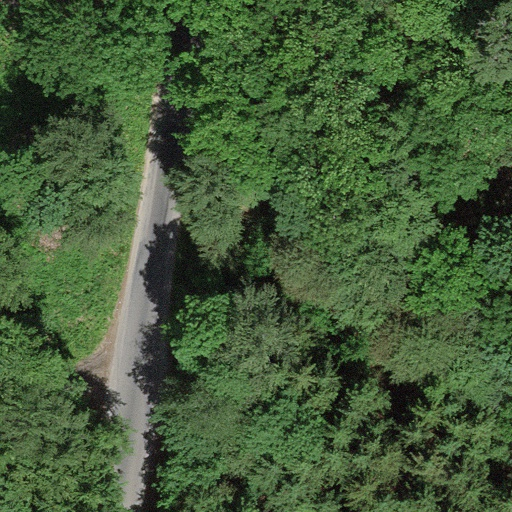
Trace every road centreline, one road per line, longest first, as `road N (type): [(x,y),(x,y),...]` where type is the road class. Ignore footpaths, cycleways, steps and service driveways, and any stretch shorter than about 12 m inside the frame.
road 1 (unclassified): [(186,0),(115,511)]
road 2 (track): [(133,378),(44,414),(0,419)]
